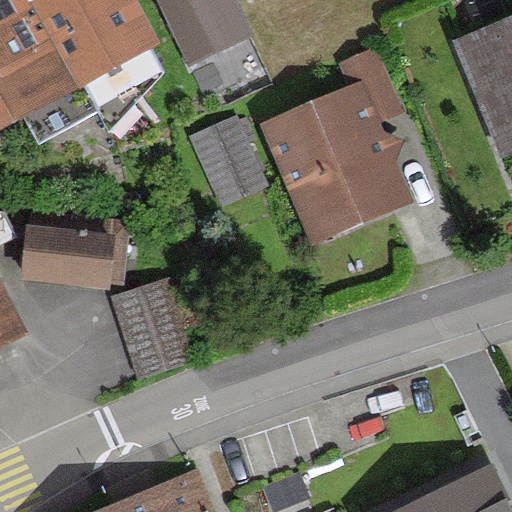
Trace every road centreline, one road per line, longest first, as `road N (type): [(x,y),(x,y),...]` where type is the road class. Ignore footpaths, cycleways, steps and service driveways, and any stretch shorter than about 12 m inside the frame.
road 1 (residential): [(0,487),(205,400),(511,294)]
road 2 (unknown): [(2,272),(19,318),(44,466)]
